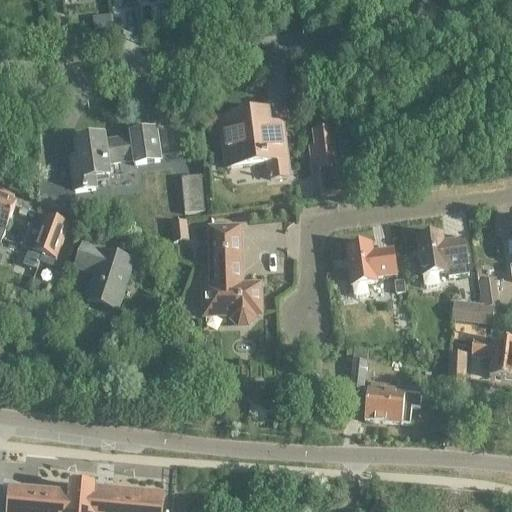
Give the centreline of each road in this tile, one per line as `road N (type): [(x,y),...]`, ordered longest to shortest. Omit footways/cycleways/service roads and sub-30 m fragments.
road 1 (residential): [(0,415),(230,447),(511,467)]
road 2 (tertiary): [(437,15),(377,42),(42,81),(0,78)]
road 3 (residential): [(511,197),(310,224),(307,321)]
